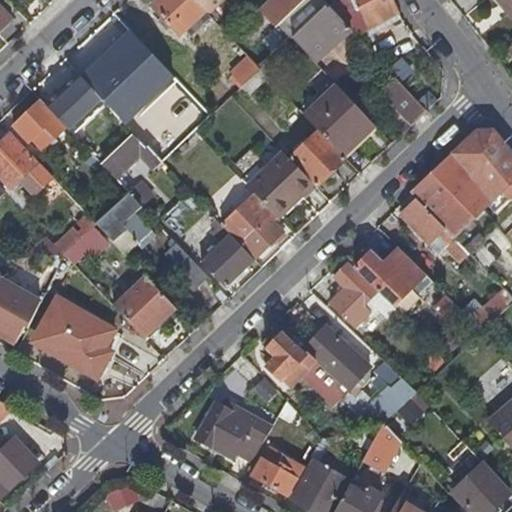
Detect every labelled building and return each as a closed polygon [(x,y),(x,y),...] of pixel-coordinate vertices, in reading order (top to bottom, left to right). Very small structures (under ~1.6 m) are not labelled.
[(180,36),(206,11),(195,0),(158,0),(152,6),(180,36)] [(226,0),(195,0),(206,11),(210,16),(226,0)] [(273,0),(264,9),(278,24),(290,36),(293,40),(329,6),(322,0),(273,0)] [(355,31),(399,13),(392,0),(335,0),(329,6),(351,30),(353,32),(355,31)] [(494,0),(506,13),(510,10),(511,8),(511,7),(506,0),(494,0)] [(0,29),(13,17),(0,4),(0,29)] [(315,63),(351,30),(329,6),(293,40),(315,63)] [(278,24),(264,9),(261,12),(275,27),(286,40),(290,36),(278,24)] [(399,13),(355,31),(358,37),(401,19),(399,13)] [(260,41),(272,54),(286,40),(275,27),(260,41)] [(232,74),(244,85),(261,69),(259,66),(250,57),(232,74)] [(277,65),(269,57),(259,66),(261,69),(267,75),(277,65)] [(399,59),(388,72),(402,83),(413,71),(399,59)] [(250,94),(268,76),(267,75),(261,69),(244,85),(243,86),(250,94)] [(79,75),(47,105),(68,128),(74,134),(106,103),(79,75)] [(337,86),(306,115),(307,116),(320,131),(343,155),(370,130),(374,125),(337,86)] [(391,104),(412,125),(427,111),(406,89),(391,104)] [(185,110),(201,126),(212,116),(196,99),(185,110)] [(59,136),(68,128),(47,105),(42,100),(15,126),(30,143),(50,125),(59,136)] [(292,129),(306,115),(299,108),(285,122),(292,129)] [(511,155),(492,131),(480,130),(477,133),(502,163),(511,155)] [(320,131),(291,159),(314,183),(318,186),(347,159),(343,155),(320,131)] [(502,163),(477,133),(450,159),(489,206),(503,191),(509,197),(511,197),(511,196),(511,155),(502,163)] [(34,195),(53,178),(45,169),(37,177),(31,171),(39,163),(12,134),(0,144),(0,178),(11,190),(20,181),(34,195)] [(133,135),(102,163),(116,178),(142,154),(156,168),(162,162),(148,147),(146,149),(133,135)] [(285,152),(248,187),(255,194),(277,218),(314,183),(291,159),(285,152)] [(466,227),(489,206),(450,159),(413,194),(418,199),(455,238),(466,227)] [(37,177),(45,169),(39,163),(31,171),(37,177)] [(135,212),(142,206),(130,193),(98,223),(127,254),(140,242),(137,239),(149,228),(135,212)] [(255,194),(223,225),(231,234),(254,258),(283,231),(274,221),(277,218),(255,194)] [(186,197),(165,214),(179,231),(200,215),(186,197)] [(440,255),(447,248),(456,239),(455,238),(418,199),(402,215),(440,255)] [(101,236),(93,227),(83,237),(91,245),(101,236)] [(226,285),(254,258),(231,234),(203,260),(226,285)] [(28,252),(34,259),(55,256),(64,255),(47,237),(28,252)] [(194,290),(209,276),(172,237),(166,242),(171,247),(165,252),(173,260),(169,263),(194,290)] [(456,239),(447,248),(461,264),(471,254),(463,246),(456,239)] [(371,254),(356,270),(391,304),(409,287),(414,293),(430,277),(401,248),(383,266),(371,254)] [(51,264),(58,268),(64,255),(55,256),(51,264)] [(389,319),(397,310),(391,304),(356,270),(350,264),(335,279),(345,288),(330,303),(356,328),(362,321),(365,324),(371,318),(366,314),(375,305),(389,319)] [(147,276),(114,307),(143,338),(175,307),(147,276)] [(0,334),(16,344),(26,327),(29,329),(38,310),(41,303),(0,278),(0,334)] [(511,296),(506,290),(485,310),(494,319),(511,302),(511,296)] [(477,301),(464,312),(482,330),(494,319),(485,310),(477,301)] [(38,341),(67,358),(90,319),(61,302),(38,341)] [(120,336),(90,319),(67,358),(97,375),(120,336)] [(327,327),(305,350),(349,390),(371,367),(327,327)] [(277,357),(268,366),(283,381),(307,356),(284,334),(269,350),(277,357)] [(388,385),(399,375),(385,362),(375,372),(388,385)] [(423,372),(409,385),(416,391),(430,379),(423,372)] [(388,385),(366,407),(383,422),(416,391),(409,385),(399,375),(388,385)] [(511,449),(511,399),(487,420),(511,449)] [(0,424),(16,410),(0,401),(0,424)] [(236,454),(252,463),(273,426),(227,401),(224,406),(219,403),(198,439),(215,448),(218,444),(222,446),(219,450),(234,459),(236,454)] [(380,469),(398,438),(383,422),(363,460),(380,469)] [(0,499),(37,464),(15,441),(4,451),(0,454),(0,499)] [(252,476),(289,497),(304,471),(296,466),(294,470),(267,455),(264,460),(262,459),(252,476)] [(496,478),(497,478),(483,463),(453,491),(471,511),(489,511),(510,494),(496,478)] [(331,511),(347,484),(314,465),(294,500),(315,511),(331,511)] [(130,485),(91,503),(95,511),(119,511),(139,503),(130,485)] [(374,511),(383,496),(370,488),(368,492),(363,489),(359,496),(349,490),(336,511),(374,511)] [(421,511),(400,500),(392,511),(421,511)] [(459,507),(455,502),(444,511),(466,511),(460,506),(459,507)]
